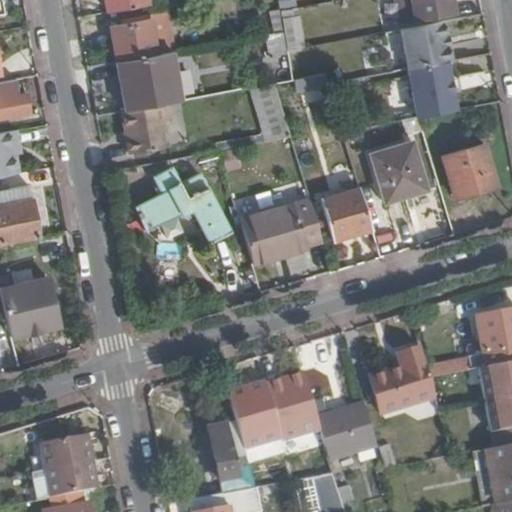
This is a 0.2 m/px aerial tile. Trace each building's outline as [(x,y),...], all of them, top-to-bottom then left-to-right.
[(102,0),(105,13),(145,6),(143,0),(102,0)] [(279,12),(277,0),(272,0),(274,13),(268,14),(272,33),(283,31),(279,12)] [(450,0),(412,0),(416,19),(423,18),(452,12),(450,0)] [(168,13),(148,17),(148,21),(109,29),(115,60),(175,49),(168,13)] [(291,51),(307,48),(301,16),(285,19),(291,51)] [(407,69),(408,69),(447,62),(461,59),(458,44),(455,44),(454,36),(457,35),(454,19),(399,30),(407,69)] [(270,59),(287,56),(287,52),(283,31),(272,33),(265,35),(270,59)] [(168,53),(113,63),(122,111),(166,103),(178,101),(168,53)] [(408,69),(416,118),(419,117),(455,111),(452,94),(450,79),(447,62),(408,69)] [(298,96),(330,90),(329,84),(326,75),(295,81),(298,96)] [(450,79),(452,94),(460,93),(457,78),(450,79)] [(19,97),(15,80),(0,83),(0,119),(27,115),(23,96),(19,97)] [(290,136),(275,84),(249,89),(264,140),(290,136)] [(122,111),(119,112),(127,153),(166,147),(162,122),(169,121),(166,103),(122,111)] [(0,133),(0,177),(17,174),(12,147),(17,146),(14,131),(0,133)] [(384,201),(405,195),(403,189),(424,182),(412,140),(369,152),(384,201)] [(452,197),(494,186),(482,143),(441,155),(452,197)] [(227,232),(198,175),(179,185),(171,169),(152,178),(160,193),(131,208),(143,230),(189,207),(208,242),(227,232)] [(403,189),(405,195),(426,188),(424,182),(403,189)] [(0,245),(37,239),(27,186),(0,191),(0,245)] [(369,229),(358,189),(320,200),(330,235),(346,231),(347,235),(369,229)] [(303,246),(320,241),(307,197),(236,215),(250,265),(305,251),(303,246)] [(0,287),(0,295),(10,337),(27,333),(27,335),(39,332),(38,330),(56,326),(45,277),(0,287)] [(511,311),(478,318),(485,354),(470,357),(472,370),(481,368),(487,367),(511,362),(511,311)] [(430,378),(421,349),(397,356),(401,368),(369,378),(380,415),(436,398),(430,378)] [(437,374),(469,369),(467,356),(435,361),(437,374)] [(511,445),(511,362),(487,367),(481,368),(495,448),(511,445)] [(297,370),(228,391),(236,415),(255,410),(260,427),(296,416),(290,397),(304,392),(297,370)] [(317,418),(330,461),(378,446),(365,403),(317,418)] [(226,494),(259,488),(238,423),(208,429),(209,434),(204,435),(206,445),(211,444),(221,495),(226,494)] [(51,499),(96,489),(86,434),(40,442),(45,469),(50,494),(51,499)] [(381,447),(387,466),(397,463),(391,444),(381,447)] [(487,450),(498,503),(510,501),(511,500),(511,445),(495,448),(487,450)] [(322,476),(334,474),(330,461),(319,463),(322,476)] [(346,511),(334,474),(322,476),(319,477),(330,511),(324,511),(346,511)] [(221,495),(190,501),(191,511),(229,511),(226,494),(221,495)]
